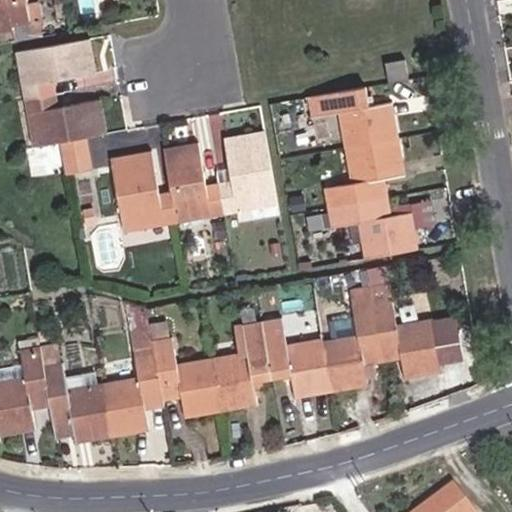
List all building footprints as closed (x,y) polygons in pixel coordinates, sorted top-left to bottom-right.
[(7,6),(5,0),(0,0),(0,31),(12,29),(7,6)] [(26,0),(5,0),(7,6),(12,29),(31,25),(26,0)] [(42,23),(31,25),(12,29),(15,40),(45,34),(42,23)] [(116,65),(113,34),(96,36),(99,67),(116,65)] [(27,99),(55,94),(52,80),(94,72),(88,39),(18,51),(27,99)] [(404,57),(386,60),(389,80),(407,77),(404,57)] [(340,109),(346,144),(396,136),(390,99),(366,104),(363,83),(310,94),(313,114),(340,109)] [(58,107),(55,94),(27,99),(35,146),(42,145),(45,166),(64,162),(60,142),(84,138),(105,134),(99,100),(58,107)] [(232,182),(219,184),(225,211),(277,203),(264,133),(226,139),(232,182)] [(326,186),(330,205),(385,195),(381,175),(403,171),(396,136),(346,144),(352,180),(326,186)] [(84,138),(60,142),(64,162),(65,169),(88,165),(84,138)] [(165,150),(172,192),(177,220),(225,211),(219,184),(206,187),(199,144),(165,150)] [(177,220),(172,192),(159,195),(151,153),(113,159),(124,229),(177,220)] [(305,206),(303,192),(290,194),(292,208),(305,206)] [(385,195),(330,205),(333,224),(359,219),(366,255),(415,246),(409,209),(389,214),(385,195)] [(327,223),(326,212),(315,213),(316,224),(327,223)] [(366,269),(344,272),(351,283),(369,279),(366,269)] [(389,281),(370,284),(372,301),(384,362),(403,359),(406,375),(441,369),(432,320),(396,327),(392,297),(389,281)] [(357,334),(323,340),(331,389),(367,383),(364,366),(384,362),(372,301),(370,284),(350,289),(353,305),(357,334)] [(241,354),(212,360),(222,407),(257,402),(255,388),(254,382),(265,380),(273,379),(263,320),(260,305),(243,308),(244,324),(248,354),(241,354)] [(282,318),(263,320),(273,379),(291,376),(296,395),(331,389),(323,340),(286,346),(282,318)] [(237,325),(241,354),(248,354),(244,324),(237,325)] [(151,329),(163,398),(183,394),(186,415),(222,407),(212,360),(177,366),(170,325),(151,329)] [(140,378),(104,384),(113,434),(149,428),(145,407),(163,404),(163,398),(151,329),(132,332),(140,378)] [(40,349),(40,344),(39,338),(21,341),(21,352),(27,379),(0,383),(0,434),(35,428),(32,408),(50,405),(44,368),(40,349)] [(59,342),(40,344),(40,349),(44,368),(64,365),(59,342)] [(64,365),(44,368),(50,405),(54,424),(57,424),(74,420),(76,434),(78,441),(113,434),(104,384),(98,386),(68,391),(66,377),(64,365)] [(0,370),(0,383),(26,379),(24,367),(0,370)] [(68,391),(98,386),(95,372),(66,377),(68,391)] [(74,420),(57,424),(60,436),(76,434),(74,420)] [(474,511),(453,484),(414,511),(474,511)]
